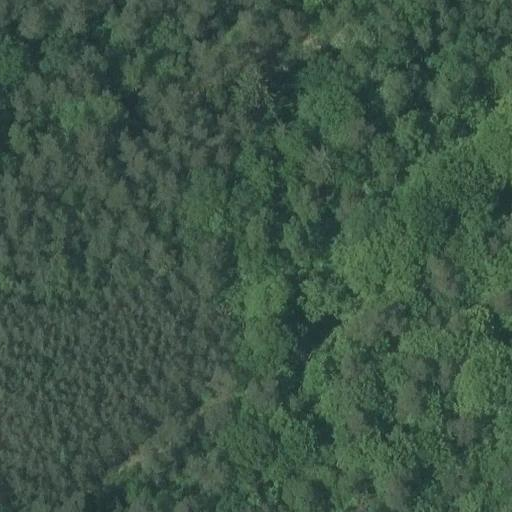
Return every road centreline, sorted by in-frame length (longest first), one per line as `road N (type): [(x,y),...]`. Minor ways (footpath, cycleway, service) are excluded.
road 1 (track): [(58,511),(511,200)]
road 2 (track): [(0,67),(316,62)]
road 3 (track): [(278,0),(442,248)]
